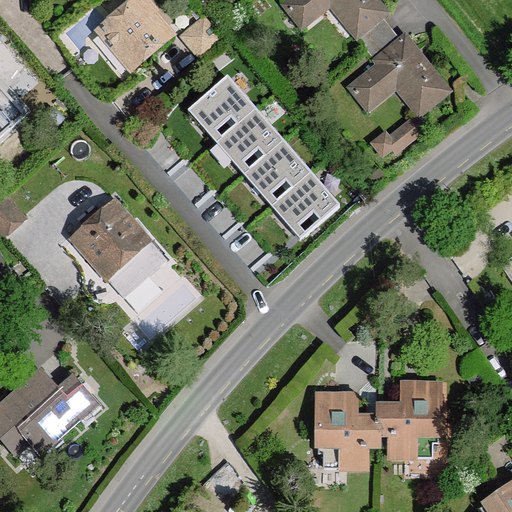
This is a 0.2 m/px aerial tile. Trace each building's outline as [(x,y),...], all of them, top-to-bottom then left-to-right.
[(148,0),(139,0),(99,33),(134,76),(180,39),(148,0)] [(377,0),(294,0),(282,10),(304,38),(334,14),(378,69),(349,92),(370,118),(398,96),(419,123),(455,95),(408,37),(401,43),(387,25),(393,20),(377,0)] [(339,201),(229,76),(192,109),(301,234),(339,201)] [(0,208),(0,224),(10,235),(30,217),(13,197),(0,208)] [(119,205),(71,245),(108,287),(155,247),(119,205)] [(42,375),(0,410),(0,442),(15,460),(28,449),(40,463),(100,411),(74,381),(59,394),(42,375)] [(362,398),(319,398),(318,456),(344,456),(344,478),(370,478),(370,455),(390,455),(390,465),(445,466),(446,385),(403,385),(403,409),(378,409),(378,422),(362,422),(362,398)] [(511,511),(511,490),(481,511),(511,511)]
